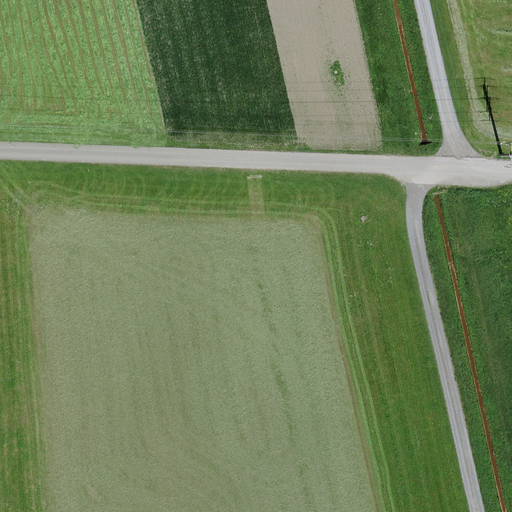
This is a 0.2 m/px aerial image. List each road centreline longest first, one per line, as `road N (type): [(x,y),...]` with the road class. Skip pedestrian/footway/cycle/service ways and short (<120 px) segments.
road 1 (track): [(0,152),(461,169)]
road 2 (track): [(408,168),(476,511)]
road 3 (track): [(424,0),(461,169)]
